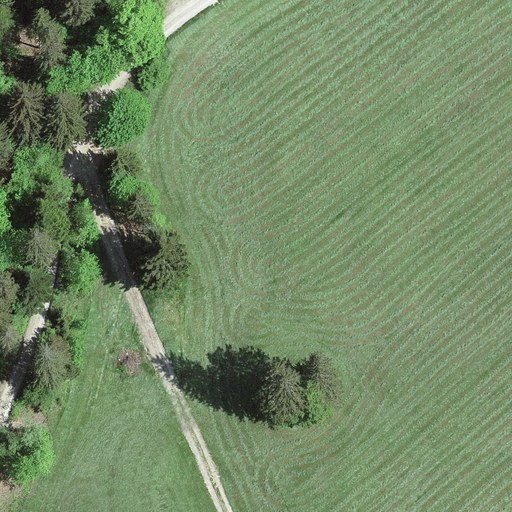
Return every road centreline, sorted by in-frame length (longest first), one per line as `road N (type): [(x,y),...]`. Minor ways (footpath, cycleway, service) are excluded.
road 1 (track): [(202,0),(136,49),(90,109),(0,447)]
road 2 (track): [(225,511),(108,234),(90,109)]
